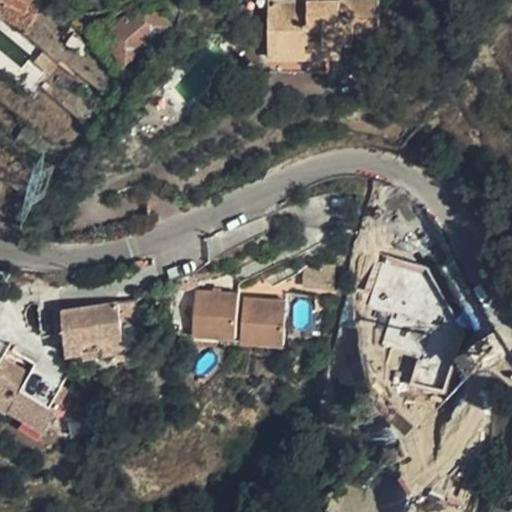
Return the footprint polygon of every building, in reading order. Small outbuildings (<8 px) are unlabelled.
[(0,0),(0,4),(18,14),(25,0),(0,0)] [(25,18),(35,0),(25,0),(18,14),(25,18)] [(379,30),(377,0),(303,0),(269,1),(271,70),(336,69),(336,53),(345,52),(345,36),(363,35),(363,31),(379,30)] [(153,36),(167,23),(147,1),(105,37),(123,58),(125,60),(141,47),(138,43),(151,34),(153,36)] [(0,17),(19,28),(25,18),(18,14),(0,4),(0,17)] [(55,48),(37,38),(32,49),(49,59),(55,48)] [(227,336),(232,293),(190,289),(185,331),(227,336)] [(58,306),(62,338),(73,336),(74,349),(88,347),(89,354),(129,348),(122,297),(58,306)] [(272,346),(277,304),(236,300),(232,341),(272,346)] [(0,347),(0,398),(7,402),(8,399),(26,409),(46,421),(66,387),(0,347)] [(39,433),(46,421),(26,409),(19,421),(39,433)]
